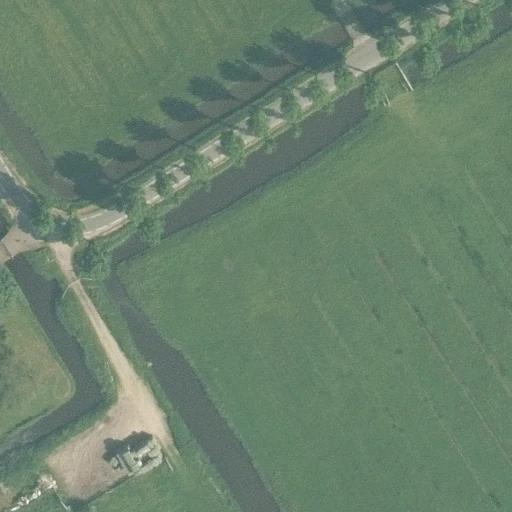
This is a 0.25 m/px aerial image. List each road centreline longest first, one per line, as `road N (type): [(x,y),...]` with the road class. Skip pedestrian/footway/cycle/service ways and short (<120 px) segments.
road 1 (unclassified): [(0,172),(36,217),(62,226),(94,223),(459,0)]
road 2 (track): [(337,1),(403,102)]
